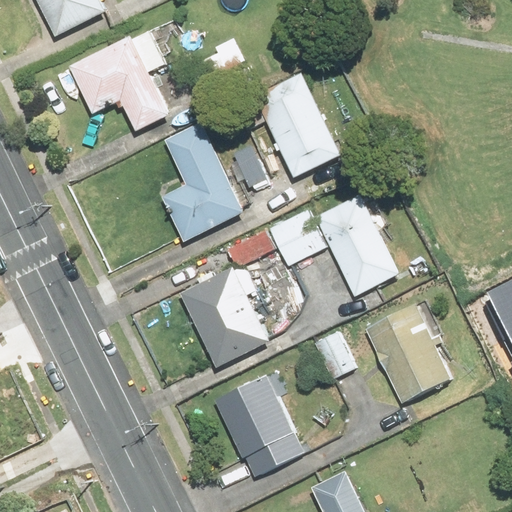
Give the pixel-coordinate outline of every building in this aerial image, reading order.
[(116,0),(50,0),(66,33),(120,8),(116,0)] [(161,20),(81,57),(106,112),(132,100),(145,126),(182,110),(163,69),(180,62),(161,20)] [(253,68),(237,40),(194,63),(210,92),(253,68)] [(318,65),(261,91),(299,175),(356,149),(318,65)] [(263,212),(219,117),(174,138),(193,180),(171,190),(195,243),(263,212)] [(253,144),(237,153),(254,186),(270,178),(253,144)] [(323,201),(277,222),(297,266),(338,247),(361,296),(417,271),(380,189),(329,213),(323,201)] [(249,256),(187,284),(223,363),(285,334),(249,256)] [(511,290),(493,300),(511,336),(511,290)] [(431,302),(372,329),(406,403),(465,376),(431,302)] [(358,367),(340,328),(319,338),(336,376),(358,367)] [(278,369),(223,394),(260,475),(315,450),(278,369)] [(381,511),(359,463),(319,481),(333,511),(381,511)]
